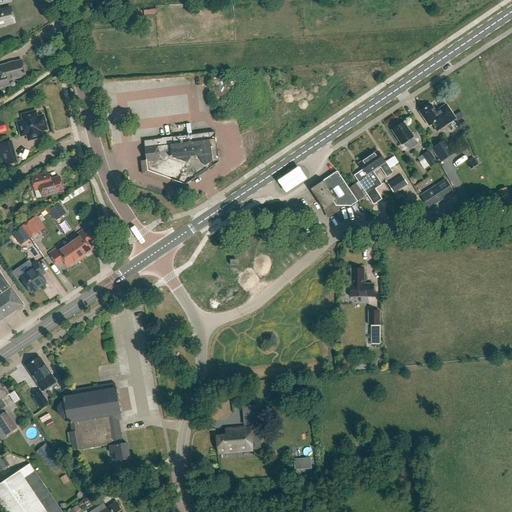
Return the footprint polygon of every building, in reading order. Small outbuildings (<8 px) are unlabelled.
[(0,26),(5,26),(5,25),(14,22),(11,8),(0,10),(0,26)] [(23,65),(22,60),(14,62),(13,62),(8,63),(0,65),(0,71),(1,74),(0,74),(0,87),(9,85),(8,81),(26,76),(24,71),(26,69),(25,66),(23,65)] [(429,125),(434,122),(439,129),(455,118),(446,105),(436,112),(430,104),(429,103),(425,106),(426,107),(420,111),(429,125)] [(40,131),(46,129),(43,116),(37,117),(35,112),(28,113),(25,114),(27,120),(17,122),(21,136),(27,134),(28,140),(42,137),(40,131)] [(419,146),(403,122),(398,126),(396,126),(393,128),(393,129),(392,130),(396,137),(396,138),(400,145),(403,143),(405,146),(406,145),(411,152),(419,146)] [(207,169),(211,167),(218,162),(214,132),(143,141),(147,171),(185,184),(207,169)] [(455,152),(446,138),(434,146),(443,160),(455,152)] [(368,157),(377,169),(381,167),(387,176),(393,172),(390,168),(398,162),(394,156),(386,162),(378,150),(368,157)] [(431,167),(438,162),(429,150),(422,155),(431,167)] [(0,156),(3,166),(17,163),(14,151),(0,154),(0,156)] [(374,172),(377,169),(368,157),(359,163),(363,169),(354,176),(367,194),(372,191),(371,190),(381,183),(374,172)] [(351,206),(357,201),(337,171),(310,189),(329,216),(338,210),(336,206),(351,206)] [(50,179),(48,173),(31,177),(34,190),(40,189),(42,196),(63,191),(59,177),(50,179)] [(393,193),(407,184),(401,175),(387,184),(393,193)] [(432,190),(439,200),(453,191),(446,181),(432,190)] [(434,203),(427,193),(422,197),(428,207),(434,203)] [(39,231),(44,228),(36,216),(31,219),(39,231)] [(21,226),(29,238),(38,232),(30,221),(21,226)] [(21,244),(29,238),(21,226),(13,232),(21,244)] [(69,243),(80,259),(85,255),(84,255),(92,249),(88,244),(94,239),(86,227),(77,233),(79,236),(69,243)] [(75,262),(80,259),(69,243),(59,250),(57,247),(49,253),(57,265),(63,261),(67,267),(75,261),(75,262)] [(32,265),(30,262),(20,269),(20,270),(19,270),(19,271),(19,272),(19,273),(19,274),(21,277),(20,277),(30,292),(33,290),(34,291),(36,289),(45,282),(40,275),(44,272),(36,262),(32,265)] [(364,284),(364,269),(351,269),(351,284),(350,284),(350,297),(374,297),(374,284),(364,284)] [(0,320),(23,305),(0,272),(0,320)] [(369,325),(380,325),(380,310),(368,310),(369,325)] [(56,383),(53,378),(38,357),(25,366),(31,375),(41,390),(46,386),(48,389),(56,383)] [(62,390),(69,386),(62,376),(56,381),(62,390)] [(72,431),(118,424),(117,419),(121,418),(120,413),(121,413),(121,412),(120,412),(116,389),(117,389),(117,388),(115,388),(114,383),(71,391),(71,396),(62,398),(62,399),(63,398),(64,402),(61,402),(57,408),(58,414),(64,418),(66,418),(67,421),(66,421),(66,422),(70,422),(70,423),(72,431)] [(2,388),(0,384),(0,409),(6,406),(2,399),(9,394),(4,387),(2,388)] [(41,407),(48,402),(40,390),(33,395),(41,407)] [(257,413),(258,424),(266,423),(265,412),(257,413)] [(7,413),(0,417),(0,426),(6,435),(17,428),(7,413)] [(45,422),(48,428),(55,425),(52,419),(45,422)] [(118,424),(72,431),(70,432),(73,451),(109,445),(110,453),(115,453),(116,460),(129,458),(126,443),(122,443),(120,432),(118,424)] [(217,454),(252,451),(250,426),(224,428),(225,435),(216,436),(217,454)] [(53,453),(44,461),(52,470),(61,462),(53,453)] [(311,458),(294,459),(295,470),(312,469),(311,458)] [(0,508),(2,511),(61,511),(29,464),(0,483),(0,508)] [(121,511),(115,502),(107,508),(103,503),(88,511),(121,511)]
